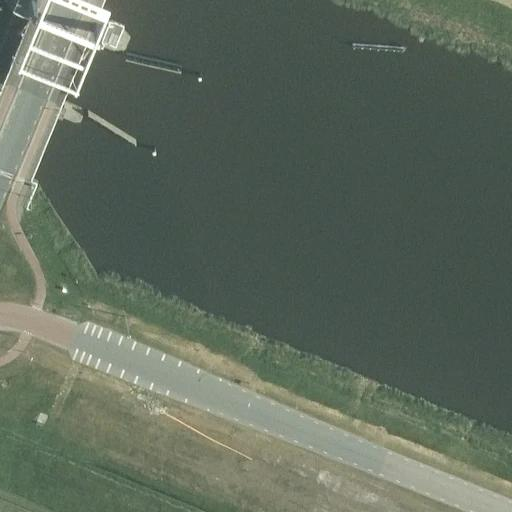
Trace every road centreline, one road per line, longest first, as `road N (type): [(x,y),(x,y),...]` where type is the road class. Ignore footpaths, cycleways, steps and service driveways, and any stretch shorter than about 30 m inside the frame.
road 1 (unclassified): [(505,511),(30,320),(0,317)]
road 2 (tertiary): [(0,168),(69,0)]
